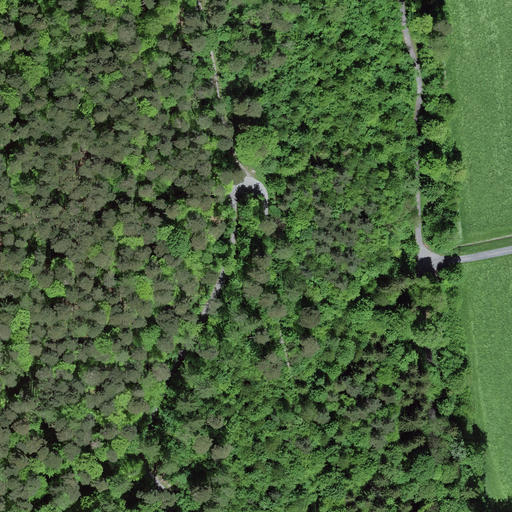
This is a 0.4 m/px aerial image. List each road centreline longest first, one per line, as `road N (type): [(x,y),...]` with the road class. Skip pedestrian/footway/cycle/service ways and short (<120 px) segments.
road 1 (track): [(391,511),(294,401),(273,320),(261,190),(245,182)]
road 2 (track): [(245,182),(231,195),(231,243),(218,288),(140,447),(141,467),(165,490),(168,511)]
road 3 (track): [(402,0),(420,83),(419,262)]
road 4 (track): [(419,262),(444,511)]
road 5 (track): [(245,182),(220,114),(195,0)]
